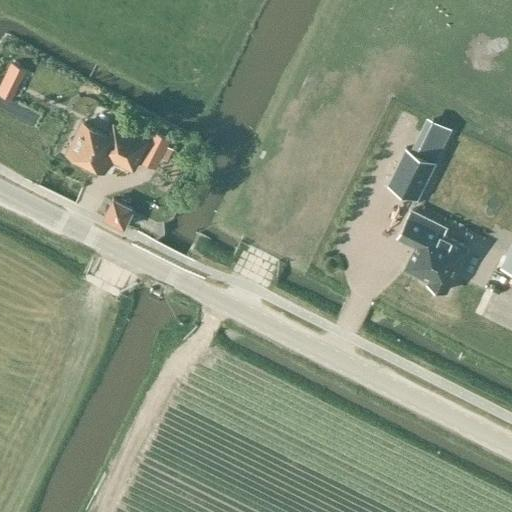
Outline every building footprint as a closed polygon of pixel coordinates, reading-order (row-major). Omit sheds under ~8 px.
[(3,83),(0,89),(0,93),(13,99),(18,90),(3,83)] [(433,119),(425,135),(443,144),(451,128),(433,119)] [(82,123),(68,152),(105,170),(111,158),(133,169),(147,141),(115,125),(109,136),(82,123)] [(158,133),(154,140),(169,148),(173,140),(158,133)] [(388,184),(417,198),(434,162),(406,148),(388,184)] [(125,229),(131,216),(135,208),(113,197),(103,217),(125,229)] [(435,242),(440,233),(408,217),(395,243),(413,252),(400,277),(425,289),(423,292),(441,301),(464,257),(435,242)]
